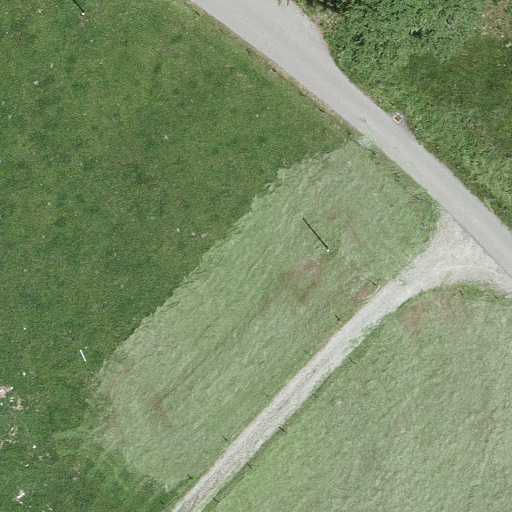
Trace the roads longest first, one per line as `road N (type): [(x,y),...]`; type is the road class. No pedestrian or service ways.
road 1 (track): [(192,511),(474,215)]
road 2 (unclassified): [(223,0),(364,114),(511,252)]
